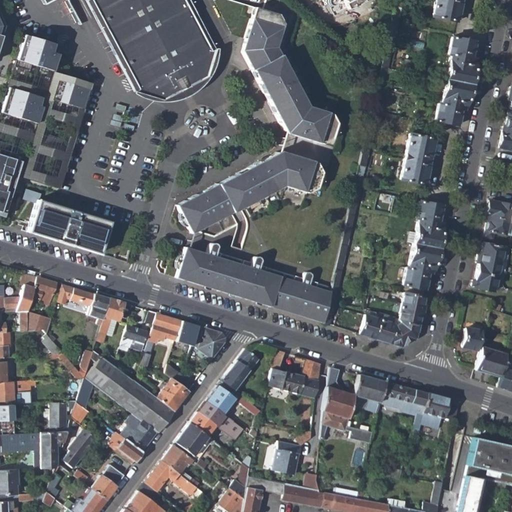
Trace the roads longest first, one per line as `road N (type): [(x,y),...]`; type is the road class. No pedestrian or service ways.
road 1 (residential): [(506,0),(428,379)]
road 2 (residential): [(106,511),(247,323)]
road 3 (residential): [(247,323),(428,379)]
road 4 (residential): [(134,289),(181,130)]
road 5 (residential): [(0,246),(134,289)]
